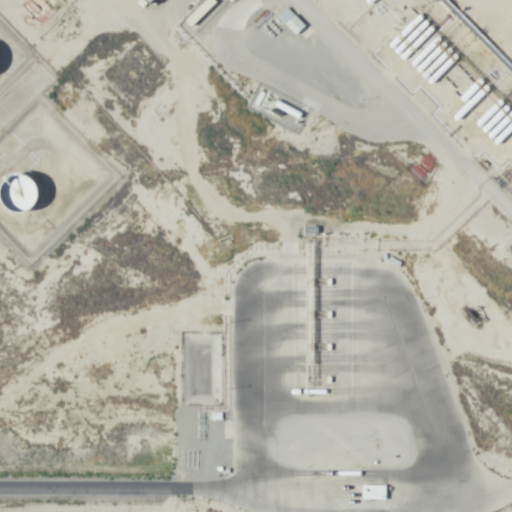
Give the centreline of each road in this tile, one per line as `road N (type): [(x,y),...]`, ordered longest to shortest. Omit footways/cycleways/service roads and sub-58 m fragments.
road 1 (residential): [(511,483),(0,478)]
road 2 (track): [(349,0),(511,170)]
